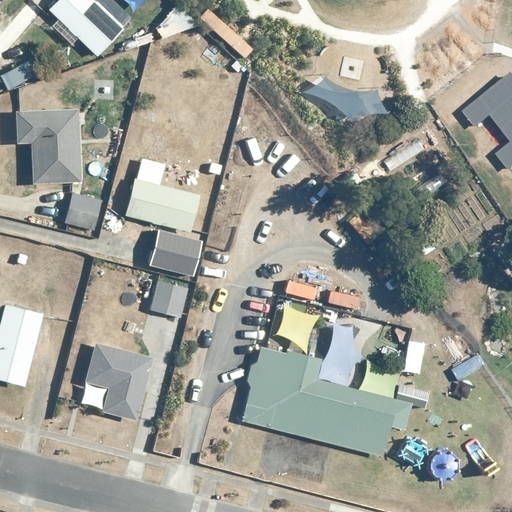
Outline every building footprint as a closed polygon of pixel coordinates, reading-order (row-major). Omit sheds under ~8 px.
[(53,0),(44,9),(93,56),(118,29),(88,0),(53,0)] [(511,30),(494,45),(511,67),(511,30)] [(511,102),(494,80),(483,89),(511,126),(511,102)] [(76,182),(74,109),(12,111),(13,143),(27,142),(28,184),(76,182)] [(421,146),(414,137),(380,163),(387,172),(421,146)] [(185,232),(195,195),(172,189),(177,171),(135,160),(121,215),(185,232)] [(449,184),(440,171),(409,194),(418,207),(449,184)] [(97,199),(68,193),(62,223),(90,230),(97,199)] [(191,250),(157,242),(152,266),(186,274),(191,250)] [(183,287),(152,281),(146,311),(177,318),(183,287)] [(38,315),(0,305),(0,382),(20,387),(38,315)] [(247,338),(229,413),(365,446),(377,395),(298,376),(304,352),(247,338)] [(147,356),(92,344),(83,383),(104,388),(98,413),(133,421),(147,356)]
